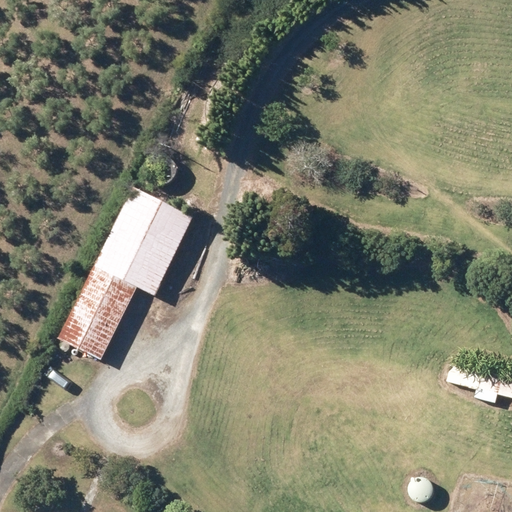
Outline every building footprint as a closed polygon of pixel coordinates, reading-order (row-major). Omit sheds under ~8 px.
[(168,180),(170,178),(174,173),(175,170),(175,167),(175,164),(175,161),(174,159),(172,156),(170,154),(168,152),(166,150),(163,149),(160,149),(157,149),(154,149),(151,150),(149,151),(146,153),(144,155),(143,157),(142,160),(141,163),(141,166),(141,169),(142,172),(143,174),(144,177),(146,179),(149,181),(151,182),(154,183),(157,183),(160,183),(163,183),(166,181),(168,180)] [(131,186),(56,339),(99,360),(135,286),(153,295),(192,215),(131,186)] [(255,236),(248,255),(286,268),(292,249),(255,236)] [(474,390),(472,397),(493,402),(496,393),(511,397),(511,380),(449,364),(444,382),(474,390)] [(441,430),(445,401),(422,397),(417,425),(441,430)] [(445,401),(441,430),(463,434),(469,406),(445,401)] [(282,493),(354,511),(392,511),(412,438),(304,409),(282,493)] [(437,489),(435,481),(434,478),(432,476),(429,473),(427,472),(424,471),(421,470),(418,470),(415,470),(412,471),(409,472),(407,474),(404,476),(402,479),(401,481),(400,484),(400,487),(400,490),(400,493),(401,496),(403,499),(405,501),(407,503),(410,505),(413,506),(416,507),(419,507),(422,506),(425,506),(428,504),(430,503),(432,500),(434,498),(435,495),(436,492),(437,489)]
